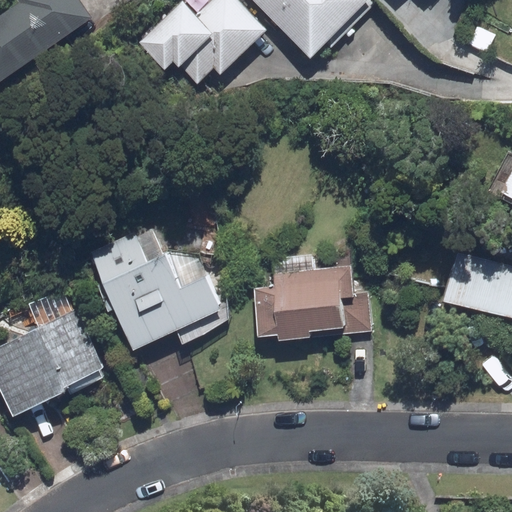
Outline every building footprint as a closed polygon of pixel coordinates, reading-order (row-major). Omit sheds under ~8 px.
[(105,9),(98,0),(25,0),(0,19),(10,33),(0,40),(0,64),(11,80),(73,35),(81,46),(104,30),(94,17),(105,9)] [(183,0),(144,37),(174,68),(187,57),(210,81),(228,64),(232,69),(277,25),(253,0),(183,0)] [(258,0),(320,58),(368,8),(359,0),(258,0)] [(151,225),(89,258),(139,352),(178,331),(185,345),(231,320),(197,255),(173,268),(151,225)] [(511,259),(468,246),(455,290),(511,307),(511,259)] [(369,286),(367,262),(330,265),(329,252),(282,256),(284,282),(264,284),(268,335),(380,327),(377,286),(369,286)] [(32,334),(0,348),(0,385),(15,418),(64,396),(66,399),(107,380),(69,294),(23,315),(32,334)]
